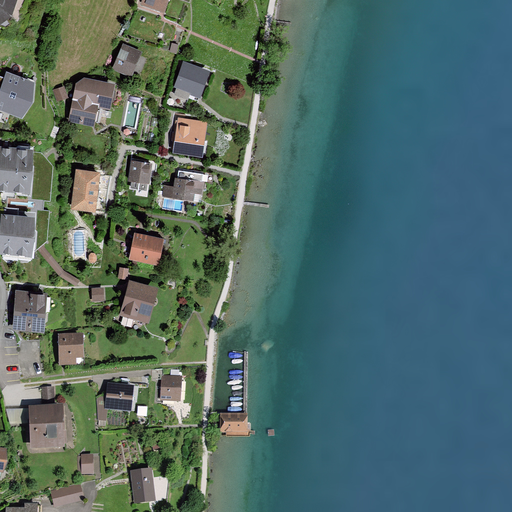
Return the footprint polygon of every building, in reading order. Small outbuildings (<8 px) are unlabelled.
[(0,0),(0,22),(15,11),(18,0),(0,0)] [(163,14),(167,0),(141,0),(139,6),(163,14)] [(133,75),(143,49),(124,41),(113,67),(133,75)] [(174,88),(175,88),(174,91),(183,94),(184,91),(201,97),(211,68),(183,59),(174,88)] [(0,105),(22,112),(32,95),(33,76),(5,67),(3,73),(0,72),(0,105)] [(110,106),(115,80),(83,74),(74,80),(67,120),(94,125),(98,104),(110,106)] [(66,96),(62,84),(51,88),(55,100),(66,96)] [(198,153),(201,120),(179,118),(175,150),(198,153)] [(0,189),(29,191),(32,146),(0,144),(0,189)] [(151,181),(153,161),(132,159),(129,179),(131,179),(130,187),(143,188),(143,181),(151,181)] [(95,210),(100,170),(74,167),(69,207),(95,210)] [(201,193),(202,193),(205,172),(179,169),(179,176),(176,175),(175,184),(164,183),(163,195),(200,200),(201,193)] [(0,252),(31,254),(34,214),(0,212),(0,252)] [(160,264),(165,236),(135,230),(130,258),(160,264)] [(148,323),(158,287),(128,279),(119,315),(148,323)] [(105,300),(104,286),(92,286),(93,300),(105,300)] [(44,331),(47,291),(14,288),(11,329),(44,331)] [(83,358),(82,333),(56,333),(57,365),(75,365),(75,358),(83,358)] [(182,401),(183,375),(162,374),(161,400),(182,401)] [(131,412),(133,385),(106,382),(104,410),(131,412)] [(53,404),(52,387),(39,388),(40,405),(53,404)] [(65,448),(63,405),(27,406),(29,450),(65,448)] [(244,412),(221,412),(221,415),(221,432),(227,432),(249,432),(249,422),(249,412),(244,412)] [(162,448),(160,438),(153,439),(154,449),(162,448)] [(95,473),(94,453),(82,454),(82,474),(95,473)] [(157,500),(153,467),(131,470),(135,503),(157,500)] [(84,500),(80,483),(50,490),(54,507),(84,500)] [(36,511),(36,502),(23,502),(23,507),(4,507),(3,511),(36,511)]
